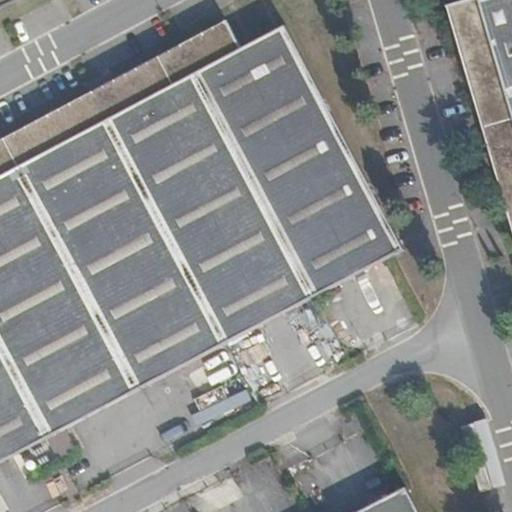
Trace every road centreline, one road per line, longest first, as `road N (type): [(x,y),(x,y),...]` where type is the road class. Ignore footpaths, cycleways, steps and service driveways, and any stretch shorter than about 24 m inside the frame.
road 1 (unclassified): [(511,428),(386,0)]
road 2 (unclassified): [(0,76),(153,0)]
